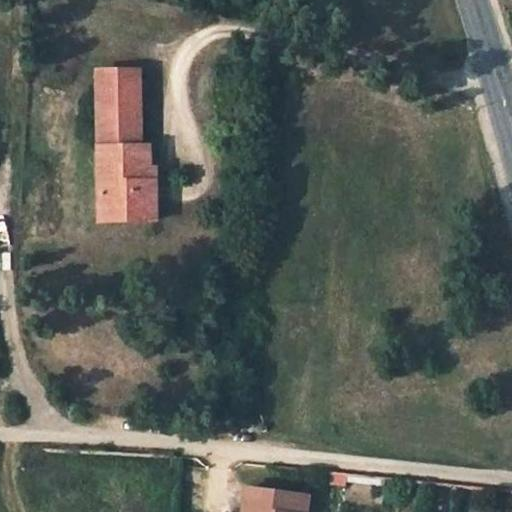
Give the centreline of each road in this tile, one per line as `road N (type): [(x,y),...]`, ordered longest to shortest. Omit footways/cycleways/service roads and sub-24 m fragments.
road 1 (residential): [(0,437),(213,447),(511,483)]
road 2 (unknown): [(493,85),(204,22)]
road 3 (secondary): [(467,0),(511,145)]
